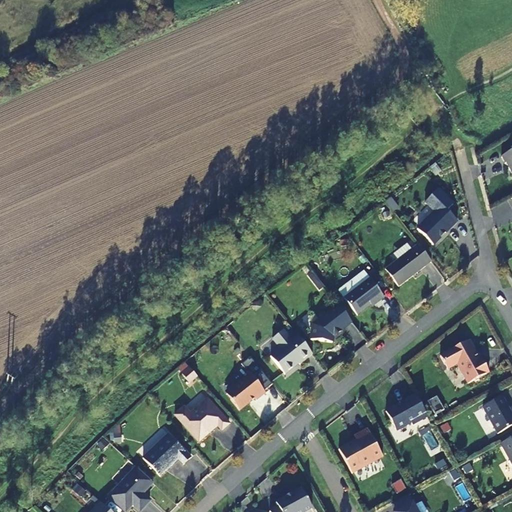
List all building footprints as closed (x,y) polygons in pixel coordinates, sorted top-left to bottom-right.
[(416,229),(435,246),(460,220),(448,210),(455,203),(439,188),(424,203),(433,211),(416,229)] [(431,262),(418,245),(385,270),(398,288),(431,262)] [(384,298),(370,279),(344,299),(357,315),(376,301),(377,303),(384,298)] [(351,323),(338,305),(312,325),(310,340),(332,343),(333,334),(338,331),(339,332),(351,323)] [(312,355),(297,336),(291,340),(283,330),(272,340),(280,349),(270,357),(285,375),(296,366),(294,364),(297,362),(300,365),(312,355)] [(475,350),(470,340),(440,356),(447,369),(457,364),(468,384),(489,373),(481,359),(479,360),(474,351),(475,350)] [(179,368),(188,380),(194,376),(185,363),(179,368)] [(265,393),(250,374),(235,386),(235,385),(227,392),(226,395),(239,411),(254,399),(256,401),(265,393)] [(412,426),(427,417),(415,395),(402,403),(402,404),(397,407),(397,406),(386,412),(395,429),(398,430),(411,423),(412,426)] [(508,409),(502,397),(483,408),(498,435),(511,426),(511,415),(510,414),(508,410),(508,409)] [(229,424),(207,400),(190,415),(184,408),(175,416),(199,443),(217,426),(221,431),(229,424)] [(447,424),(441,427),(444,434),(450,430),(447,424)] [(352,474),(383,458),(367,430),(359,434),(361,438),(338,450),(352,474)] [(183,465),(190,458),(168,435),(142,459),(160,477),(178,460),(183,465)] [(511,437),(501,444),(511,465),(511,437)] [(152,483),(136,468),(109,497),(125,511),(132,505),(140,511),(150,501),(142,494),(152,483)] [(396,493),(404,489),(400,482),(392,485),(396,493)] [(278,507),(269,511),(304,511),(312,508),(301,489),(292,494),(291,496),(287,498),(285,498),(276,503),(278,507)] [(416,511),(407,496),(392,504),(396,511),(416,511)] [(109,511),(100,503),(92,511),(109,511)]
